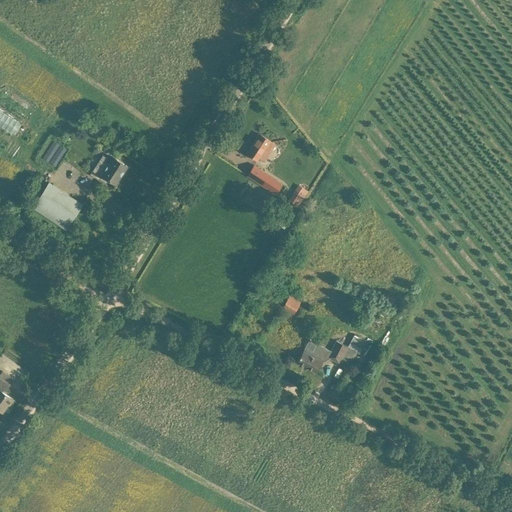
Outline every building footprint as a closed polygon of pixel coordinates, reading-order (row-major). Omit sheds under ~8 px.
[(273,143),(267,139),(259,133),(259,134),(260,135),(247,154),(257,160),(259,158),(265,147),(269,150),(273,143)] [(127,166),(119,161),(112,156),(110,160),(103,155),(96,166),(90,174),(99,179),(101,175),(116,184),(127,166)] [(283,184),(263,170),(254,165),(247,175),(247,176),(255,181),(276,195),(283,184)] [(82,204),(74,199),(49,182),(33,207),(58,224),(66,229),(82,204)] [(288,202),(297,208),(303,199),(293,193),(288,202)] [(301,303),(289,296),(282,309),(294,315),(301,303)] [(336,340),(331,350),(309,339),(305,348),(302,353),(297,362),(317,372),(322,363),(330,358),(339,363),(341,359),(348,346),(344,344),(336,340)] [(13,379),(5,373),(3,371),(0,375),(0,385),(1,386),(0,387),(0,410),(2,412),(12,399),(3,392),(5,389),(6,390),(13,379)]
